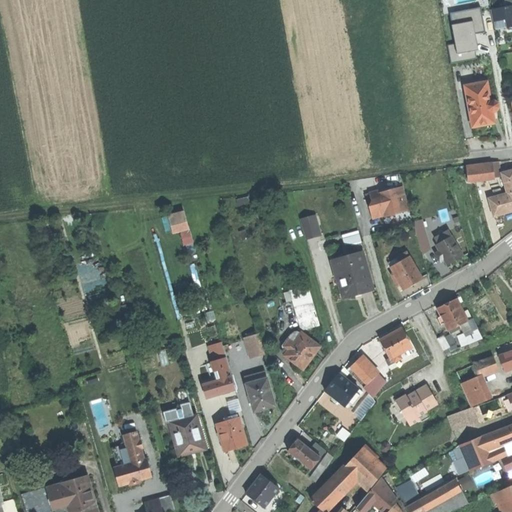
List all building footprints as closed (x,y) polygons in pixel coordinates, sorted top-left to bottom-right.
[(511,4),(493,8),(496,29),(511,25),(511,4)] [(482,8),(453,12),(457,44),(449,45),(452,62),(478,58),(477,50),(481,49),(479,32),(486,31),(482,8)] [(467,86),(468,96),(490,92),(489,82),(467,86)] [(486,125),(496,123),(494,113),(499,112),(501,109),(501,104),(497,101),(492,102),(490,92),(468,96),(474,127),(486,125)] [(493,163),(467,166),(469,182),(494,179),(493,163)] [(490,200),(495,216),(507,213),(511,211),(511,204),(511,203),(511,172),(503,175),(508,195),(490,200)] [(403,187),(368,196),(375,221),(411,211),(403,187)] [(454,230),(463,227),(457,210),(449,213),(454,230)] [(167,216),(171,233),(187,229),(182,212),(167,216)] [(299,219),(304,238),(318,234),(313,215),(299,219)] [(413,220),(405,222),(408,233),(416,230),(414,223),(413,220)] [(422,220),(414,223),(416,230),(423,254),(430,249),(422,220)] [(337,226),(339,235),(356,230),(354,222),(337,226)] [(405,222),(390,227),(393,237),(403,234),(408,233),(405,222)] [(380,230),(384,243),(393,240),(393,237),(390,227),(380,230)] [(361,230),(343,234),(346,245),(363,242),(361,230)] [(443,236),(446,241),(453,237),(450,232),(443,236)] [(444,258),(448,265),(456,261),(464,256),(453,237),(446,241),(437,246),(440,252),(444,258)] [(398,257),(400,262),(410,257),(407,252),(398,257)] [(337,280),(341,297),(356,293),(371,289),(361,254),(335,261),(340,279),(337,280)] [(402,285),(404,290),(413,285),(422,279),(410,257),(400,262),(392,267),(395,273),(402,285)] [(334,280),(337,280),(340,279),(335,261),(329,263),(334,280)] [(399,287),(402,285),(395,273),(392,274),(399,287)] [(290,291),(295,309),(313,304),(308,286),(290,291)] [(447,304),(438,308),(442,316),(445,323),(449,331),(453,328),(461,324),(468,321),(457,299),(447,304)] [(295,309),(302,331),(319,326),(313,304),(295,309)] [(473,318),(468,321),(461,324),(463,327),(467,336),(471,334),(470,333),(478,329),(473,318)] [(391,357),(391,359),(401,353),(413,347),(403,328),(391,334),(381,340),(391,357)] [(482,337),(478,329),(470,333),(471,334),(467,336),(459,340),(462,347),(482,337)] [(284,355),(303,369),(311,358),(320,346),(301,332),(294,342),(289,349),(284,355)] [(245,339),(251,357),(264,354),(259,335),(245,339)] [(438,339),(446,354),(452,351),(444,336),(438,339)] [(284,346),(289,349),(294,342),(289,338),(284,346)] [(507,371),(511,369),(511,351),(500,356),(507,371)] [(404,357),(401,353),(391,359),(391,357),(389,359),(392,364),(404,357)] [(474,365),(480,377),(498,368),(493,357),(474,365)] [(360,359),(352,366),(368,384),(376,376),(375,375),(360,359)] [(250,377),(251,383),(267,379),(265,373),(250,377)] [(333,382),(326,390),(347,406),(351,401),(358,392),(360,388),(340,373),(333,382)] [(378,373),(375,375),(376,376),(368,384),(364,388),(373,398),(386,382),(378,373)] [(201,385),(205,398),(234,390),(230,377),(201,385)] [(463,384),(468,394),(484,387),(480,377),(463,384)] [(247,384),(254,411),(264,409),(274,406),(267,379),(251,383),(247,384)] [(406,394),(396,400),(411,425),(421,419),(420,416),(428,412),(427,410),(438,404),(427,384),(416,391),(417,393),(413,396),(409,398),(406,394)] [(468,394),(473,406),(489,399),(484,387),(468,394)] [(355,404),(362,395),(358,392),(351,401),(355,404)] [(231,409),(239,409),(238,400),(230,401),(231,409)] [(448,415),(454,430),(480,421),(475,406),(448,415)] [(169,422),(177,456),(191,453),(205,449),(196,415),(169,422)] [(222,440),(225,450),(235,447),(246,445),(239,418),(229,421),(218,424),(220,432),(216,433),(219,441),(222,440)] [(511,424),(485,435),(489,446),(511,436),(511,424)] [(126,444),(132,463),(136,481),(143,479),(138,463),(144,462),(143,460),(135,432),(124,435),(126,444)] [(461,444),(472,470),(495,461),(492,454),(489,446),(485,435),(461,444)] [(293,455),(312,470),(322,458),(299,439),(296,443),(300,446),(293,455)] [(289,452),(293,455),(300,446),(296,443),(292,448),(289,452)] [(113,453),(117,468),(132,463),(126,444),(116,447),(117,452),(113,453)] [(366,445),(364,448),(376,460),(379,457),(366,445)] [(364,448),(347,466),(356,475),(370,488),(381,475),(387,469),(376,460),(364,448)] [(505,449),(492,454),(495,461),(508,455),(505,449)] [(147,459),(143,460),(144,462),(138,463),(143,479),(152,477),(147,459)] [(114,468),(119,486),(131,482),(136,481),(132,463),(117,468),(114,468)] [(312,501),(322,509),(356,475),(347,466),(312,501)] [(247,494),(265,508),(280,488),(263,474),(255,484),(247,494)] [(372,489),(367,494),(374,502),(384,511),(387,511),(396,504),(399,501),(381,475),(370,488),(372,489)] [(98,511),(88,476),(47,487),(53,510),(66,506),(68,511),(98,511)] [(413,479),(397,486),(405,501),(420,494),(413,479)] [(405,507),(408,511),(450,511),(469,504),(457,479),(405,507)] [(511,486),(494,494),(501,511),(510,511),(511,511),(511,486)] [(22,494),(26,511),(53,511),(53,510),(47,487),(22,494)] [(160,497),(164,511),(174,509),(170,494),(160,497)] [(367,509),(374,502),(367,494),(360,502),(367,509)] [(351,511),(364,511),(367,509),(360,502),(352,511),(351,511)]
